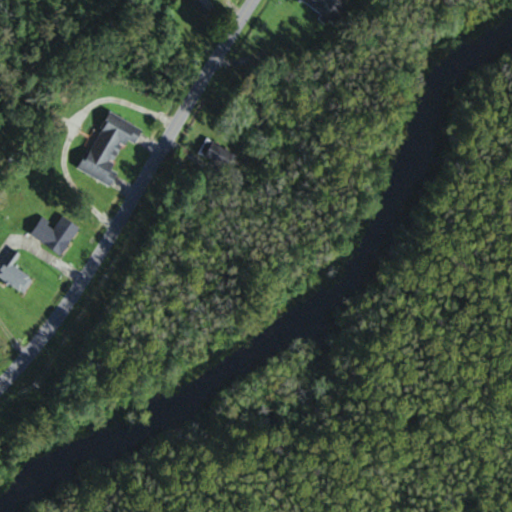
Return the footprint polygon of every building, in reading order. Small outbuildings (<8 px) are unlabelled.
[(214,3),(210,0),(185,0),(203,16),(214,3)] [(298,0),(335,24),(349,3),(343,0),(298,0)] [(143,129),(108,112),(79,171),(112,187),(118,173),(110,169),(125,139),(135,144),(143,129)] [(228,171),(236,156),(206,139),(197,153),(228,171)] [(41,218),(30,235),(62,255),(80,227),(61,216),(55,226),(41,218)] [(20,253),(11,249),(0,269),(0,278),(25,292),(32,276),(13,266),(20,253)]
